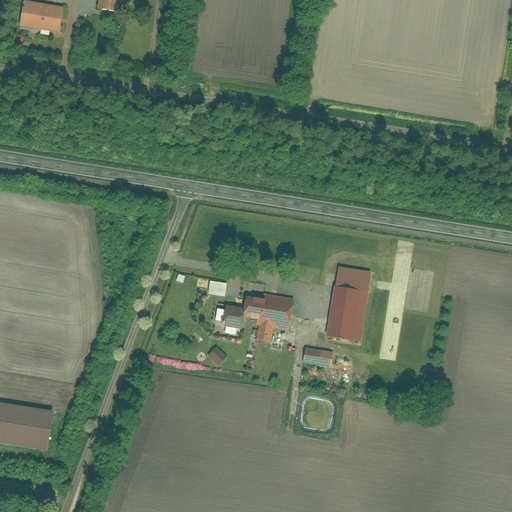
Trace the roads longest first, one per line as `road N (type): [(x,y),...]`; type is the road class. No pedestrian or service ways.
road 1 (unclassified): [(511,148),(0,67)]
road 2 (unclassified): [(188,183),(66,511)]
road 3 (tertiary): [(188,183),(511,237)]
road 4 (tertiary): [(0,153),(188,183)]
